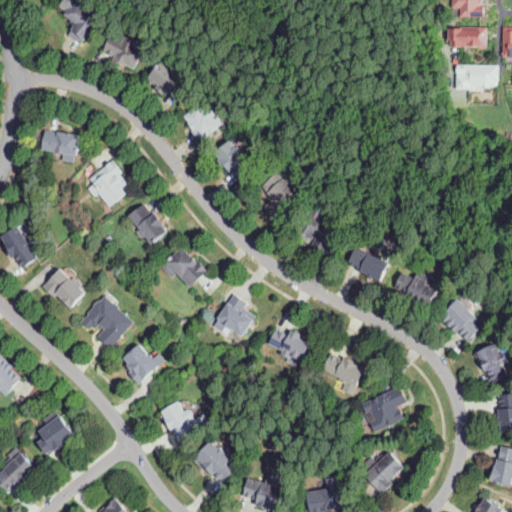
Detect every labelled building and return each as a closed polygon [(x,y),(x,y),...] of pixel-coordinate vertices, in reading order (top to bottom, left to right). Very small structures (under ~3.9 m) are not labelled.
[(81,44),(81,43),(70,34),(77,25),(72,21),(73,19),(67,14),(77,0),(83,0),(98,12),(96,14),(102,18),(81,44)] [(484,17),(483,17),(461,17),(461,8),(452,8),(452,0),(479,0),(479,1),(482,1),(482,5),(484,5),(484,17)] [(483,47),(455,47),(450,47),(450,40),(447,40),(447,29),(460,29),(460,28),(485,27),(488,31),(488,43),(486,46),(483,47)] [(511,57),(503,57),(504,27),(511,27),(511,57)] [(136,69),(125,64),(125,65),(114,60),(116,57),(105,51),(112,36),(124,42),(128,34),(143,41),(139,48),(146,51),(136,69)] [(183,104),(169,91),(166,94),(148,79),(167,58),(185,75),(181,78),(195,91),(183,104)] [(472,89),(469,89),(457,89),(457,75),(460,75),(460,73),(457,73),(457,65),(499,66),(499,81),(495,81),(495,86),(491,86),(491,88),(481,88),(481,86),(472,86),(472,89)] [(201,142),(192,131),(195,129),(191,124),(192,123),(187,117),(203,103),(207,109),(212,105),(218,113),(217,114),(224,122),(201,142)] [(78,155),(67,153),(67,154),(56,153),(56,151),(43,149),(47,130),(81,136),(78,155)] [(242,182),(217,153),(233,139),(255,165),(252,168),(255,171),(242,182)] [(111,207),(100,194),(95,197),(88,188),(94,184),(91,179),(107,166),(106,164),(110,161),(112,162),(115,160),(125,173),(120,177),(123,180),(126,178),(131,184),(127,186),(131,192),(111,207)] [(273,218),(264,208),(275,198),(263,186),(281,170),(300,191),(284,206),(285,207),(273,218)] [(153,244),(147,236),(146,237),(145,235),(142,238),(137,231),(141,228),(131,215),(145,204),(154,216),(157,214),(165,225),(163,226),(168,233),(153,244)] [(324,254),(322,253),(311,246),(316,238),(313,236),(312,239),(309,237),(308,239),(299,233),(317,204),(326,210),(321,217),(330,222),(331,220),(342,226),(324,254)] [(22,269),(9,248),(11,246),(4,235),(22,224),(42,257),(22,269)] [(192,287),(190,285),(178,272),(172,277),(163,267),(184,247),(199,263),(200,262),(209,271),(192,287)] [(381,282),(379,281),(374,278),(373,279),(368,276),(368,275),(348,265),(358,247),(390,263),(381,282)] [(73,307),(58,293),(55,296),(45,287),(62,268),(87,292),(73,307)] [(430,307),(429,306),(422,303),(421,306),(414,303),(416,299),(395,288),(403,272),(415,278),(420,269),(431,274),(426,284),(438,291),(430,307)] [(244,336),(232,328),(228,333),(215,324),(236,294),(249,303),(246,307),(258,315),(244,336)] [(112,348),(99,336),(106,329),(101,324),(96,329),(93,326),(91,329),(83,321),(90,314),(90,313),(95,307),(101,299),(107,295),(116,305),(117,303),(121,307),(120,308),(136,323),(112,348)] [(470,341),(460,332),(458,334),(441,318),(460,299),(481,319),(478,322),(483,327),(470,341)] [(187,321),(184,324),(178,318),(181,315),(187,321)] [(303,361),(300,359),(293,355),(291,358),(283,354),(284,351),(270,344),(277,328),(291,335),(294,329),(303,334),(301,337),(312,343),(303,361)] [(494,384),(484,364),(481,365),(476,354),(497,343),(502,354),(505,352),(510,361),(505,363),(511,376),(494,384)] [(140,384),(132,375),(138,370),(136,368),(132,371),(128,366),(130,363),(125,358),(141,344),(154,358),(161,352),(168,360),(140,384)] [(6,396),(0,390),(0,352),(25,377),(6,396)] [(358,386),(350,382),(348,385),(340,381),(342,378),(324,369),(332,353),(345,359),(346,357),(355,361),(354,363),(366,369),(358,386)] [(345,376),(350,378),(346,389),(358,394),(362,384),(367,387),(376,366),(352,357),(345,376)] [(375,432),(371,422),(376,420),(371,410),(367,412),(363,404),(402,386),(408,402),(397,407),(398,409),(401,408),(405,418),(375,432)] [(511,431),(502,432),(502,428),(498,429),(496,414),(500,413),(500,409),(503,409),(501,395),(511,393),(511,431)] [(181,441),(170,423),(166,425),(159,413),(180,401),(186,410),(189,408),(196,419),(206,413),(211,422),(181,441)] [(48,454),(39,442),(46,437),(41,430),(62,415),(77,436),(68,442),(69,444),(61,449),(60,447),(55,451),(54,450),(48,454)] [(226,481),(216,472),(215,474),(203,465),(205,462),(197,456),(210,439),(220,447),(221,446),(228,451),(226,454),(232,459),(228,464),(235,470),(226,481)] [(511,484),(491,480),(492,474),(493,474),(495,465),(496,466),(498,459),(500,459),(503,446),(511,448),(511,484)] [(416,467),(401,450),(383,464),(398,482),(416,467)] [(9,492),(0,483),(0,474),(2,472),(2,470),(7,464),(6,463),(12,455),(17,459),(23,452),(38,465),(32,472),(34,473),(23,485),(19,481),(9,492)] [(383,494),(366,474),(392,452),(406,468),(391,481),(394,485),(383,494)] [(282,510),(256,504),(258,499),(245,496),(249,478),(276,484),(278,478),(290,481),(282,510)] [(311,511),(308,491),(342,486),(346,507),(325,510),(325,511),(311,511)] [(104,511),(108,508),(107,507),(116,497),(118,500),(119,499),(131,511),(104,511)] [(476,511),(477,511),(476,510),(480,503),(482,504),(485,498),(496,505),(498,503),(503,506),(502,508),(504,509),(502,511),(476,511)]
